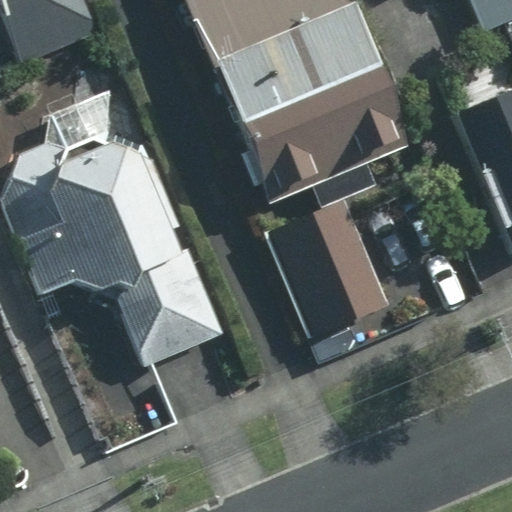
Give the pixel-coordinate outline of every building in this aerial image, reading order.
[(0,0),(0,12),(19,61),(93,32),(80,0),(0,0)] [(336,0),(175,0),(174,0),(258,205),(398,148),(336,0)] [(511,249),(511,120),(502,96),(448,118),(503,253),(511,249)] [(4,157),(0,171),(0,231),(29,304),(99,276),(135,365),(210,335),(136,150),(92,153),(78,157),(69,132),(4,157)] [(342,198),(260,230),(315,368),(397,336),(342,198)]
